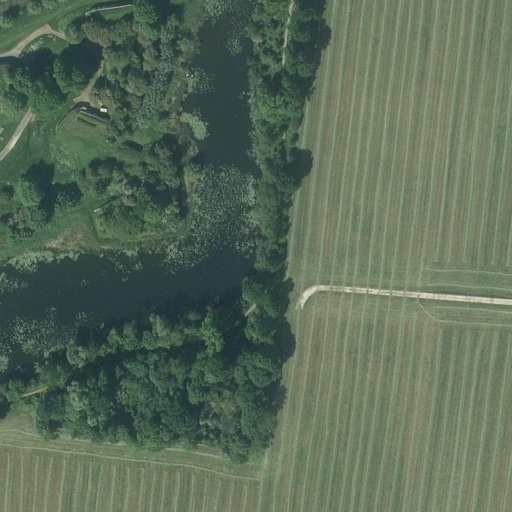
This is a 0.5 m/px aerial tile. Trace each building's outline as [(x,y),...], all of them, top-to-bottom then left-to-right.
[(145,3),(92,9),(91,9),(89,10),(88,11),(87,11),(87,12),(86,13),(85,15),(84,16),(86,16),(86,15),(87,14),(88,13),(89,13),(90,12),(91,12),(92,11),(93,11),(100,12),(101,18),(137,14),(136,8),(145,5),(145,3)] [(33,52),(41,74),(49,71),(41,49),(33,52)] [(0,94),(10,92),(2,65),(3,65),(4,65),(5,65),(6,65),(7,65),(7,66),(9,66),(11,67),(12,68),(13,69),(14,70),(14,71),(13,72),(12,73),(13,73),(14,73),(14,71),(15,71),(15,70),(14,69),(14,68),(13,67),(11,66),(10,66),(9,65),(8,65),(7,65),(6,64),(5,64),(4,64),(3,64),(2,64),(0,65),(0,94)] [(70,130),(69,129),(87,109),(69,93),(52,112),(50,110),(49,109),(48,108),(47,106),(46,105),(46,104),(46,103),(45,102),(45,101),(45,100),(45,99),(45,98),(44,98),(44,99),(43,100),(43,101),(43,103),(44,104),(44,105),(44,107),(45,108),(45,109),(46,110),(46,111),(47,112),(48,114),(51,116),(46,122),(45,123),(44,124),(44,125),(43,126),(42,128),(42,129),(42,130),(42,132),(41,133),(41,135),(42,136),(42,138),(42,139),(46,138),(46,136),(46,135),(46,133),(46,132),(47,131),(47,129),(48,128),(49,127),(50,125),(56,131),(56,132),(57,134),(57,135),(57,136),(58,136),(58,135),(58,134),(58,133),(64,138),(65,139),(66,139),(122,166),(124,167),(125,168),(126,169),(127,170),(128,172),(129,173),(130,174),(133,179),(134,180),(134,181),(134,182),(134,184),(134,185),(134,187),(133,188),(133,189),(130,191),(129,192),(123,195),(123,193),(119,195),(120,197),(93,212),(94,213),(103,210),(109,207),(112,213),(125,206),(125,207),(129,205),(128,204),(129,203),(131,204),(133,203),(135,202),(136,201),(137,200),(139,199),(140,198),(141,197),(142,196),(143,194),(144,192),(144,191),(145,190),(145,188),(145,187),(145,185),(145,183),(145,182),(145,180),(145,179),(144,177),(143,175),(142,174),(139,168),(140,167),(141,168),(145,163),(148,156),(149,157),(148,150),(146,149),(143,154),(118,142),(117,143),(122,150),(119,154),(71,131),(70,130)] [(117,124),(76,109),(76,110),(83,115),(85,116),(81,128),(101,135),(106,123),(108,124),(117,125),(117,124)]
